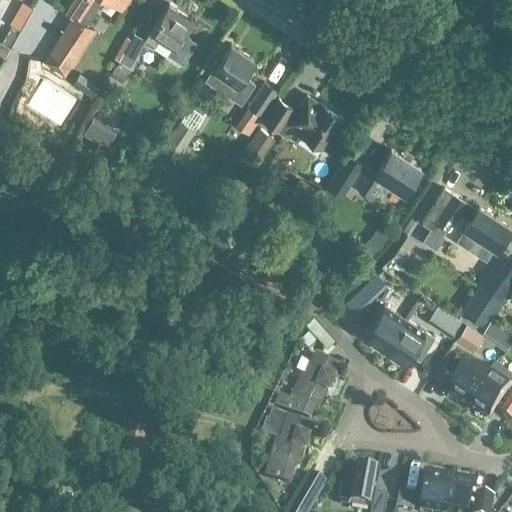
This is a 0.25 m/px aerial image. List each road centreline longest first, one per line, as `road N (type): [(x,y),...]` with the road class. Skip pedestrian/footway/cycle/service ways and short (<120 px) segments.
road 1 (residential): [(358,361),(321,318),(389,253),(470,129)]
road 2 (secondary): [(470,129),(271,0)]
road 3 (residential): [(358,361),(359,394),(339,443),(462,456)]
road 4 (residential): [(462,456),(430,412),(358,361)]
